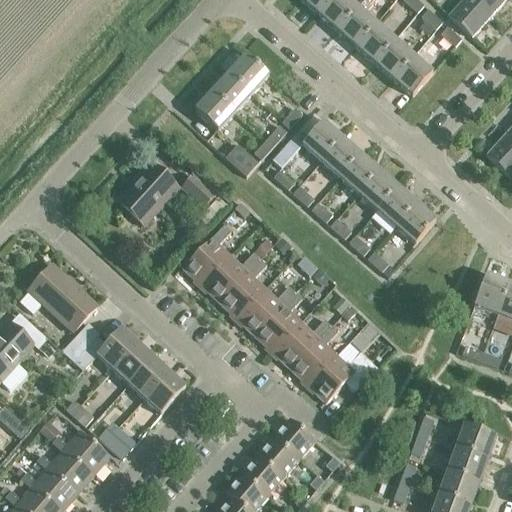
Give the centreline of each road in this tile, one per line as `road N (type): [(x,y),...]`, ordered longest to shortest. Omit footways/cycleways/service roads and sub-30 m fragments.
road 1 (residential): [(27,206),(216,0)]
road 2 (residential): [(221,374),(27,206)]
road 3 (residential): [(418,156),(238,0)]
road 4 (residential): [(100,511),(221,374)]
road 5 (residential): [(418,156),(511,53)]
road 6 (residential): [(176,511),(255,417),(255,405)]
road 7 (residential): [(511,235),(418,156)]
